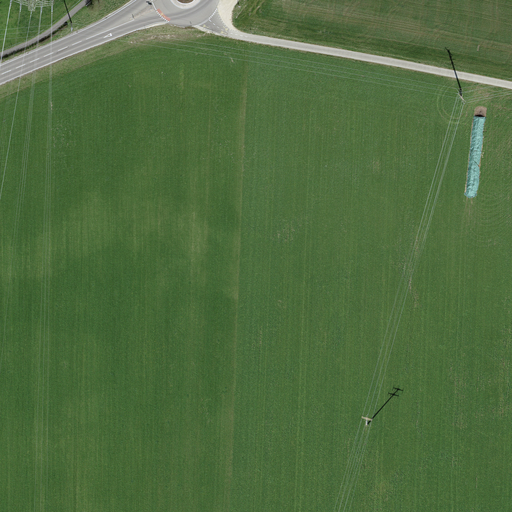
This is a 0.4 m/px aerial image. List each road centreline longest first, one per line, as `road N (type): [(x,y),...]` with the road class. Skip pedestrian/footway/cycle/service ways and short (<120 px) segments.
road 1 (track): [(202,11),(256,37),(511,87)]
road 2 (tertiary): [(162,2),(0,74)]
